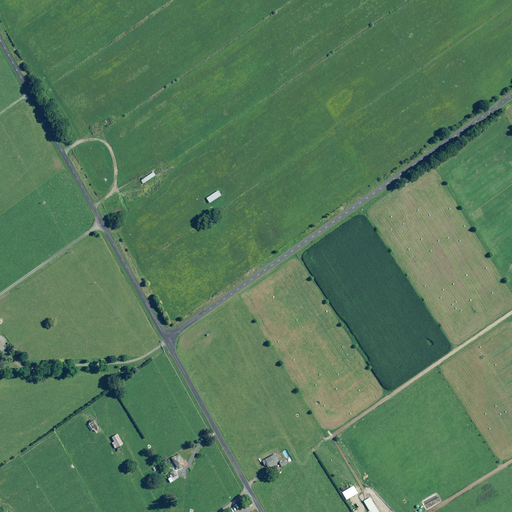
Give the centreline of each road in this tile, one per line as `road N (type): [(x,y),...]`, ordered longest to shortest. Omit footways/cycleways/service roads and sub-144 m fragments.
road 1 (unclassified): [(166,339),(511,95)]
road 2 (unclassified): [(0,39),(166,339)]
road 3 (unclassified): [(166,339),(261,511)]
